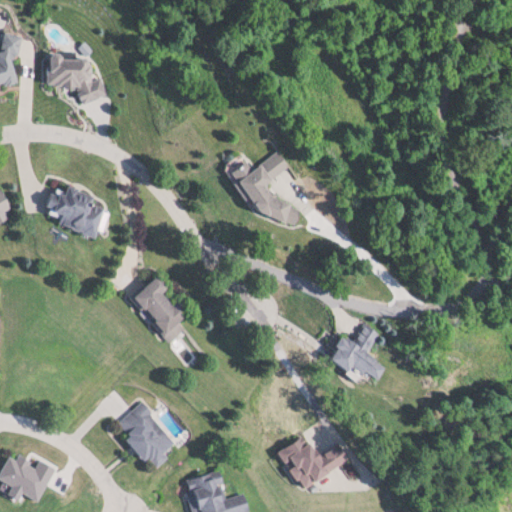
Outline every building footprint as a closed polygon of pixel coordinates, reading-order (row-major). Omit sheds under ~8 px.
[(0,84),(27,77),(14,32),(2,35),(6,48),(0,49),(0,84)] [(106,97),(106,77),(93,76),(93,53),(52,53),(52,83),(84,83),(84,97),(106,97)] [(266,206),(298,222),(303,212),(294,200),(277,192),(271,184),(274,176),(291,163),(279,148),(256,167),(249,158),(236,168),(266,206)] [(99,192),(57,179),(49,205),(65,210),(62,221),(98,232),(106,204),(96,201),(99,192)] [(0,219),(15,213),(2,184),(0,185),(0,219)] [(195,310),(183,296),(177,302),(166,289),(172,284),(161,271),(134,294),(166,334),(195,310)] [(391,362),(372,352),(383,330),(368,323),(360,339),(346,333),(336,354),(384,377),(391,362)] [(120,421),(155,461),(180,440),(144,400),(120,421)] [(354,457),(344,442),(323,455),(309,433),(283,450),(308,487),(354,457)] [(206,511),(243,511),(253,510),(249,491),(229,496),(222,470),(197,476),(206,511)]
